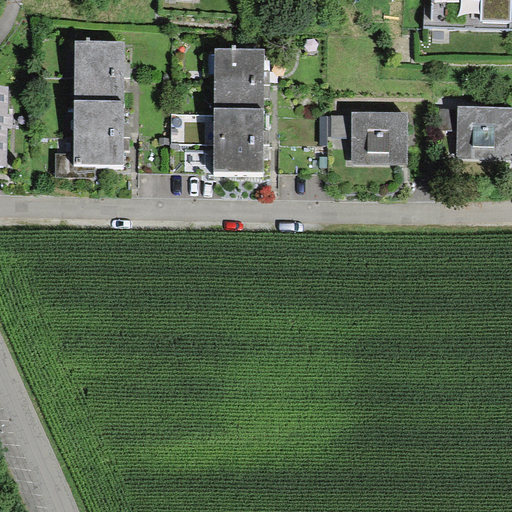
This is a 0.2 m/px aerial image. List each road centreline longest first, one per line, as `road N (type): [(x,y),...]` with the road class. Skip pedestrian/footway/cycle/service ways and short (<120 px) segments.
road 1 (residential): [(0,210),(511,207)]
road 2 (residential): [(58,511),(0,376)]
